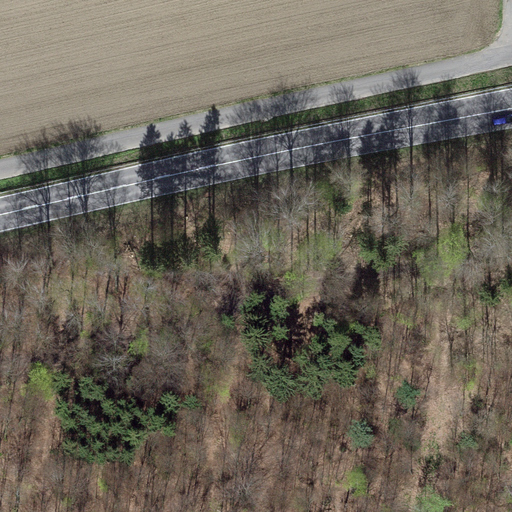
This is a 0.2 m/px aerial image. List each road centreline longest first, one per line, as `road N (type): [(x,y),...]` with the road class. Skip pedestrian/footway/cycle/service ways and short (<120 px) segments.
road 1 (track): [(0,371),(139,340),(263,296),(511,249)]
road 2 (primary): [(0,214),(511,108)]
